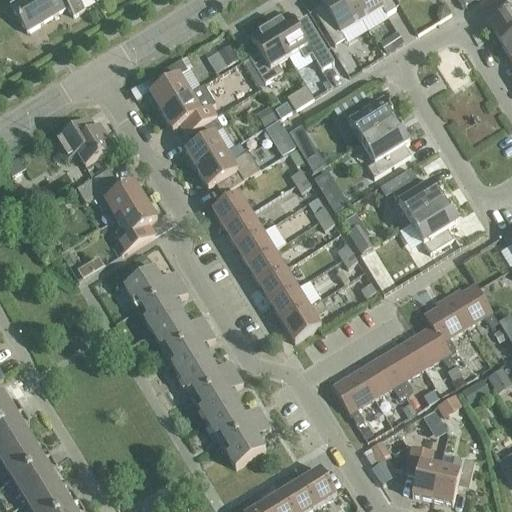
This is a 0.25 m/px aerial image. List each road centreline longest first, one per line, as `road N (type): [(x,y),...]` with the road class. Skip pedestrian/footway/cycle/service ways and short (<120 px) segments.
road 1 (residential): [(299,381),(246,364),(177,253),(184,219),(96,75)]
road 2 (residential): [(482,202),(397,63),(457,27),(511,115)]
road 3 (residential): [(299,381),(385,326),(391,300),(489,239),(482,202)]
road 4 (residential): [(378,511),(299,381)]
road 5 (residential): [(96,75),(216,0)]
